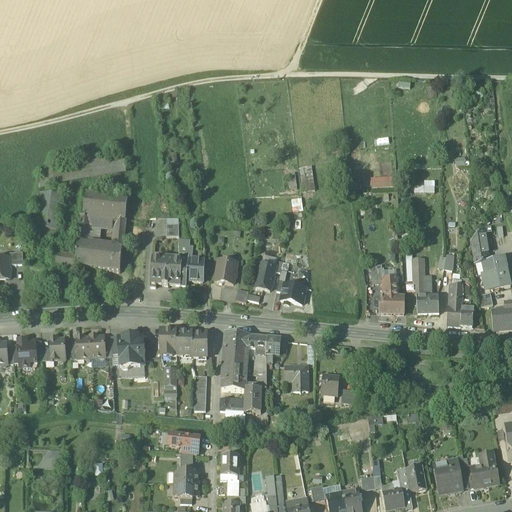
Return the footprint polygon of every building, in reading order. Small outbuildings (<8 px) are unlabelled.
[(41,173),(40,184),(125,169),(124,158),(41,173)] [(464,161),(455,161),(456,170),(465,170),(464,161)] [(299,165),(303,195),(315,194),(311,164),(299,165)] [(289,177),(291,193),(297,192),(295,176),(289,177)] [(369,181),(370,192),(394,190),(393,179),(369,181)] [(39,187),(38,196),(33,239),(56,242),(62,190),(39,187)] [(128,203),(83,197),(78,244),(76,243),(76,247),(78,247),(77,258),(54,255),(52,272),(75,275),(76,270),(95,272),(97,248),(98,243),(90,241),(91,230),(92,219),(126,223),(128,203)] [(293,214),(303,213),(302,201),(292,202),(293,214)] [(92,219),(91,230),(115,233),(124,234),(126,223),(92,219)] [(167,228),(167,240),(179,240),(179,228),(167,228)] [(474,267),(482,265),(482,264),(488,263),(485,239),(484,229),(483,229),(470,244),(474,267)] [(113,250),(123,252),(123,249),(124,237),(124,234),(115,233),(113,250)] [(401,236),(402,248),(410,247),(409,236),(401,236)] [(189,262),(192,262),(192,249),(189,249),(189,242),(179,242),(179,256),(189,257),(189,262)] [(95,272),(120,276),(123,252),(113,250),(97,248),(95,272)] [(8,260),(9,268),(23,267),(22,255),(8,256),(8,260)] [(447,259),(444,271),(452,273),(454,257),(447,256),(447,259)] [(444,272),(446,260),(440,259),(437,270),(444,272)] [(482,265),(485,277),(506,272),(507,272),(504,259),(488,263),(482,264),(482,265)] [(0,260),(0,282),(10,282),(9,268),(8,260),(0,260)] [(175,276),(187,277),(188,264),(175,263),(173,261),(161,260),(159,262),(152,261),(150,279),(156,279),(155,286),(156,286),(162,287),(162,288),(168,288),(168,287),(174,288),(175,276)] [(412,262),(413,284),(416,284),(416,283),(424,283),(424,279),(423,261),(412,262)] [(188,262),(188,264),(187,277),(187,283),(202,284),(203,263),(192,262),(189,262),(188,262)] [(224,285),(233,287),(237,266),(218,263),(214,284),(216,284),(218,286),(222,287),(224,285)] [(274,274),(280,276),(281,272),(282,266),(282,264),(277,263),(275,268),(274,274)] [(256,291),(270,294),(274,274),(275,268),(261,265),(256,291)] [(372,288),(374,287),(373,280),(382,278),(382,268),(371,269),(372,288)] [(276,294),(282,295),(284,286),(284,287),(287,273),(281,272),(280,276),(276,294)] [(510,289),(506,272),(485,277),(482,278),(486,294),(490,294),(510,289)] [(174,288),(186,289),(186,283),(187,283),(187,277),(175,276),(174,288)] [(373,280),(374,287),(382,286),(382,281),(382,278),(373,280)] [(450,287),(462,288),(462,280),(451,279),(450,287)] [(382,286),(383,300),(399,300),(397,280),(382,281),(382,286)] [(438,298),(431,298),(425,298),(424,283),(416,283),(416,284),(417,317),(439,317),(438,298)] [(289,305),(302,307),(305,291),(299,290),(297,287),(293,286),(290,288),(284,287),(284,286),(282,295),(280,303),(285,304),(285,306),(288,306),(289,305)] [(448,329),(460,329),(463,298),(462,288),(450,287),(449,309),(448,329)] [(235,303),(246,305),(247,303),(248,297),(249,294),(238,292),(235,303)] [(479,298),(481,310),(493,308),(490,295),(479,298)] [(247,303),(258,305),(260,299),(248,297),(247,303)] [(468,298),(463,298),(460,329),(472,330),(473,311),(470,311),(471,298),(468,298)] [(404,300),(399,300),(383,300),(379,300),(379,316),(404,316),(404,300)] [(498,312),(500,333),(511,331),(511,304),(504,305),(505,312),(498,312)] [(498,312),(491,313),(492,333),(500,333),(498,312)] [(173,357),(176,357),(176,335),(176,333),(160,333),(160,357),(161,357),(173,357)] [(176,359),(191,359),(191,337),(191,335),(176,335),(176,357),(176,359)] [(245,394),(244,404),(244,408),(244,414),(245,414),(260,415),(261,392),(266,392),(266,367),(266,357),(267,340),(224,336),(220,393),(245,394)] [(206,337),(191,337),(191,359),(191,361),(206,361),(207,361),(206,337)] [(89,339),(89,341),(91,362),(98,361),(98,362),(101,364),(103,364),(105,361),(104,344),(104,340),(97,340),(97,338),(89,339)] [(120,369),(123,372),(127,372),(130,369),(131,369),(140,369),(139,357),(143,356),(145,354),(145,350),(142,348),(142,338),(118,340),(119,358),(120,369)] [(91,363),(91,362),(89,341),(83,341),(83,339),(76,340),(76,345),(77,363),(84,362),(84,363),(87,365),(89,365),(91,363)] [(104,344),(105,361),(111,361),(111,359),(119,358),(118,340),(110,341),(110,343),(104,344)] [(281,342),(267,340),(266,357),(266,367),(271,367),(272,367),(272,357),(279,358),(281,343),(281,342)] [(58,365),(61,367),(63,367),(66,364),(64,343),(53,344),(53,342),(50,342),(51,353),(51,365),(58,364),(58,365)] [(30,371),(32,373),(35,372),(37,371),(37,368),(36,367),(36,363),(36,357),(35,345),(27,346),(26,343),(18,344),(18,349),(20,367),(20,371),(30,371)] [(42,357),(43,365),(51,365),(51,353),(42,353),(41,345),(35,345),(36,357),(42,357)] [(20,367),(18,349),(6,350),(8,368),(14,368),(20,367)] [(140,369),(131,369),(132,379),(145,378),(143,356),(139,357),(140,369)] [(112,370),(120,369),(119,358),(111,359),(111,361),(112,370)] [(106,370),(105,361),(103,364),(101,364),(98,362),(98,361),(91,362),(91,363),(92,371),(106,370)] [(295,384),(295,394),(308,394),(307,368),(285,369),(285,385),(295,384)] [(165,389),(177,389),(177,372),(165,372),(165,389)] [(320,397),(337,399),(339,379),(322,378),(320,397)] [(196,379),(195,396),(206,397),(207,379),(196,379)] [(177,389),(165,389),(165,403),(177,403),(177,389)] [(342,405),(355,406),(356,393),(343,392),(342,405)] [(205,414),(206,397),(195,396),(194,414),(205,414)] [(244,414),(244,408),(230,407),(230,403),(230,401),(220,401),(219,413),(226,414),(244,414)] [(418,415),(408,415),(409,424),(419,422),(418,415)] [(244,431),(245,417),(226,416),(225,429),(244,431)] [(368,417),(368,426),(383,426),(382,416),(368,417)] [(452,421),(442,421),(441,431),(452,432),(452,421)] [(161,447),(168,448),(170,436),(163,436),(161,447)] [(197,452),(198,452),(200,440),(170,436),(168,448),(182,450),(197,452)] [(59,453),(49,453),(37,470),(59,471),(59,453)] [(474,490),(474,491),(498,486),(494,466),(492,454),(479,457),(481,468),(471,470),(470,471),(474,490)] [(222,457),(222,478),(237,478),(238,478),(238,457),(222,457)] [(462,492),(468,491),(464,469),(463,460),(457,462),(462,492)] [(193,463),(181,462),(180,473),(192,473),(193,463)] [(435,474),(439,496),(446,494),(447,496),(462,493),(462,492),(457,462),(447,463),(449,472),(435,474)] [(433,465),(435,474),(449,472),(447,463),(433,465)] [(103,477),(102,465),(94,465),(94,477),(103,477)] [(405,471),(410,495),(427,492),(427,491),(426,491),(421,469),(422,469),(422,468),(405,471)] [(471,468),(464,469),(468,491),(474,490),(470,471),(471,470),(471,468)] [(12,480),(21,479),(20,470),(11,471),(12,480)] [(397,473),(400,491),(401,491),(402,496),(410,495),(405,471),(397,473)] [(175,475),(175,486),(198,487),(198,475),(193,475),(193,473),(192,473),(180,473),(180,475),(175,475)] [(237,484),(237,478),(222,478),(220,477),(220,484),(227,484),(227,499),(238,499),(239,491),(239,484),(237,484)] [(280,477),(274,478),(276,497),(277,507),(283,506),(282,501),(283,500),(280,477)] [(265,479),(268,499),(276,497),(274,478),(265,479)] [(362,494),(375,491),(374,480),(374,479),(360,481),(362,494)] [(382,489),(380,479),(374,480),(375,491),(381,490),(381,489),(382,489)] [(197,499),(198,487),(175,486),(175,498),(180,498),(179,501),(180,501),(192,501),(193,498),(197,499)] [(326,498),(342,495),(340,486),(323,490),(325,501),(327,500),(326,498)] [(381,490),(385,511),(387,511),(395,510),(395,509),(403,508),(403,509),(404,508),(402,496),(401,491),(400,491),(393,493),(392,487),(382,489),(381,489),(381,490)] [(310,491),(313,503),(325,501),(323,490),(322,488),(310,491)] [(113,502),(111,492),(105,493),(108,503),(113,502)] [(361,511),(358,492),(342,495),(345,511),(361,511)] [(328,511),(345,511),(342,495),(326,498),(327,500),(328,511)] [(404,508),(405,511),(412,510),(410,495),(402,496),(404,508)] [(277,507),(276,497),(268,499),(267,499),(268,509),(277,507)] [(286,505),(287,511),(308,511),(306,501),(286,505)]
